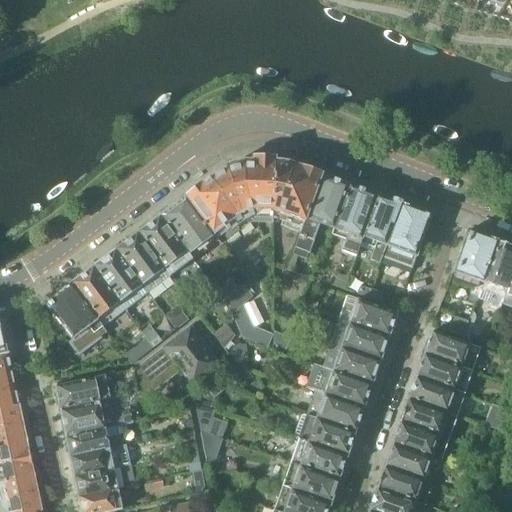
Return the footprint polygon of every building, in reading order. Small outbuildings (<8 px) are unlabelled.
[(511,0),(433,0),(507,22),(511,23),(511,0)] [(272,218),(275,163),(275,160),(268,158),(259,158),(252,160),(252,164),(245,164),(241,164),(238,164),(234,165),(231,166),(228,168),(225,169),(226,172),(244,230),(251,225),(273,224),(273,218),(272,218)] [(299,234),(320,177),(290,166),(284,164),(281,164),(275,163),(272,218),(273,218),(282,221),(280,228),(299,234)] [(244,230),(226,172),(223,173),(220,174),(217,175),(212,179),(185,199),(214,237),(217,234),(224,245),(244,230)] [(320,177),(299,234),(290,258),(301,262),(305,261),(308,254),(309,254),(318,231),(330,236),(348,187),(320,177)] [(359,244),(377,197),(348,187),(330,236),(344,241),(340,255),(355,261),(361,245),(359,244)] [(380,261),(400,205),(393,203),(392,203),(377,197),(359,244),(361,245),(373,250),(369,261),(379,265),(380,261)] [(214,237),(185,199),(160,219),(189,257),(190,256),(214,237)] [(428,223),(429,223),(431,217),(401,206),(400,205),(380,261),(389,264),(395,249),(416,257),(418,250),(417,250),(420,242),(421,242),(425,231),(428,223)] [(160,219),(137,236),(162,269),(169,278),(193,261),(190,256),(189,257),(160,219)] [(480,292),(497,243),(490,240),(490,241),(474,235),(467,232),(464,239),(465,239),(463,247),(457,259),(458,259),(456,266),(455,265),(452,273),(474,281),(466,301),(475,304),(480,292)] [(162,269),(137,236),(115,253),(140,286),(162,269)] [(501,305),(511,272),(511,249),(497,243),(480,292),(491,296),(485,313),(488,314),(486,321),(494,324),(501,305)] [(115,253),(92,269),(118,304),(140,286),(115,253)] [(118,304),(92,269),(70,286),(90,313),(97,320),(118,304)] [(511,308),(511,272),(501,305),(511,308)] [(337,275),(333,287),(344,290),(348,279),(337,275)] [(218,294),(221,298),(223,301),(238,289),(232,282),(218,294)] [(105,356),(117,348),(102,328),(97,320),(90,313),(70,286),(55,297),(45,305),(50,313),(71,341),(86,329),(105,356)] [(244,286),(240,290),(224,302),(229,313),(231,317),(252,298),(244,286)] [(368,299),(370,292),(360,288),(358,295),(368,299)] [(339,321),(388,338),(396,314),(347,296),(339,321)] [(175,332),(188,323),(180,313),(168,323),(175,332)] [(448,322),(438,319),(436,325),(461,333),(465,318),(450,313),(448,322)] [(388,338),(339,321),(330,344),(379,361),(388,338)] [(223,350),(234,337),(225,326),(212,335),(223,350)] [(179,373),(191,388),(220,369),(190,328),(133,372),(138,394),(129,397),(108,401),(60,411),(65,437),(117,427),(132,425),(129,408),(142,400),(154,394),(167,384),(179,373)] [(423,354),(472,372),(480,349),(431,331),(423,354)] [(162,343),(154,332),(145,339),(153,349),(162,343)] [(273,333),(273,346),(286,351),(290,340),(273,333)] [(330,344),(322,368),(371,385),(379,361),(330,344)] [(248,363),(245,350),(234,352),(237,366),(248,363)] [(472,372),(423,354),(415,377),(464,394),(472,372)] [(7,355),(0,357),(0,375),(11,373),(7,355)] [(511,361),(507,359),(503,368),(511,371),(511,361)] [(371,385),(322,368),(315,365),(306,389),(314,392),(363,409),(371,385)] [(222,382),(234,387),(238,378),(231,370),(222,382)] [(11,373),(0,375),(0,391),(14,389),(11,373)] [(464,394),(415,377),(407,400),(456,417),(464,394)] [(60,411),(108,401),(103,378),(54,387),(60,411)] [(14,389),(0,391),(0,411),(18,408),(14,389)] [(314,392),(305,416),(355,433),(363,409),(314,392)] [(209,393),(194,405),(210,410),(213,399),(209,393)] [(496,400),(494,404),(505,408),(508,399),(502,397),(496,400)] [(407,400),(399,422),(448,439),(456,417),(407,400)] [(211,438),(205,409),(194,405),(200,435),(211,438)] [(18,408),(0,411),(0,429),(22,425),(18,408)] [(355,433),(305,416),(301,414),(293,438),(297,439),(346,456),(355,433)] [(488,420),(485,427),(496,431),(499,424),(488,420)] [(448,439),(399,422),(392,444),(440,461),(448,439)] [(189,434),(187,423),(179,425),(181,437),(189,434)] [(0,429),(0,448),(26,442),(22,425),(0,429)] [(121,448),(117,427),(65,437),(69,456),(76,455),(76,453),(91,450),(91,454),(121,448)] [(211,438),(200,435),(205,463),(215,466),(223,441),(211,438)] [(346,456),(297,439),(288,463),(338,480),(346,456)] [(0,466),(30,460),(26,442),(0,448),(0,466)] [(482,443),(480,450),(489,453),(491,447),(482,443)] [(195,453),(192,444),(184,445),(186,455),(195,453)] [(440,461),(392,444),(384,467),(433,484),(440,461)] [(123,458),(121,448),(91,454),(91,450),(76,453),(76,455),(69,456),(74,479),(112,471),(110,461),(123,458)] [(489,453),(480,450),(479,451),(475,450),(473,457),(486,461),(489,453)] [(200,466),(197,455),(187,457),(190,474),(192,474),(201,472),(200,466)] [(30,460),(0,466),(0,484),(33,477),(30,460)] [(215,466),(205,463),(207,475),(217,478),(220,468),(215,466)] [(338,480),(288,463),(280,487),(330,504),(338,480)] [(112,471),(74,479),(78,498),(85,497),(84,495),(99,492),(100,496),(122,490),(135,488),(130,467),(112,471)] [(433,484),(384,467),(376,489),(425,506),(433,484)] [(204,488),(202,480),(201,472),(192,474),(195,495),(199,494),(204,488)] [(33,477),(0,484),(0,501),(37,494),(33,477)] [(161,480),(143,483),(145,494),(163,490),(163,488),(169,487),(167,479),(162,481),(161,480)] [(280,487),(272,510),(276,511),(327,511),(330,504),(280,487)] [(422,511),(425,506),(376,489),(368,511),(369,511),(422,511)] [(124,500),(122,490),(100,496),(99,492),(84,495),(85,497),(78,498),(81,511),(115,511),(122,511),(120,501),(124,500)] [(223,494),(212,491),(213,499),(221,501),(223,494)] [(37,494),(0,501),(0,511),(30,511),(41,510),(37,494)] [(455,505),(468,509),(471,499),(459,495),(455,505)]
